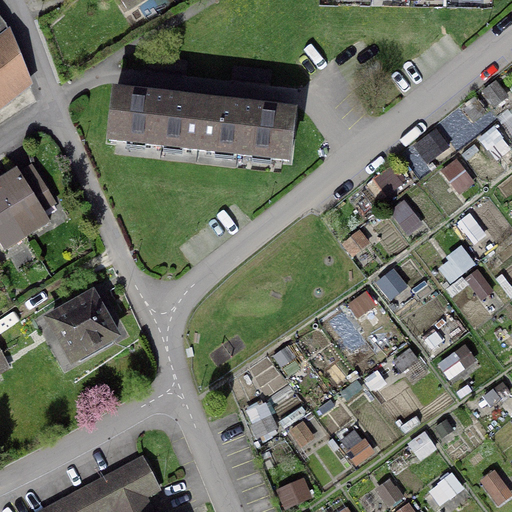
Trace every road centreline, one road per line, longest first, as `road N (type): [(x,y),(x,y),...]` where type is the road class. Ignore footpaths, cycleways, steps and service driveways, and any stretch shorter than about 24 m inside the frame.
road 1 (residential): [(156,330),(215,265),(511,33)]
road 2 (residential): [(53,105),(156,330)]
road 3 (residential): [(0,482),(178,384)]
road 4 (residential): [(178,384),(230,511)]
